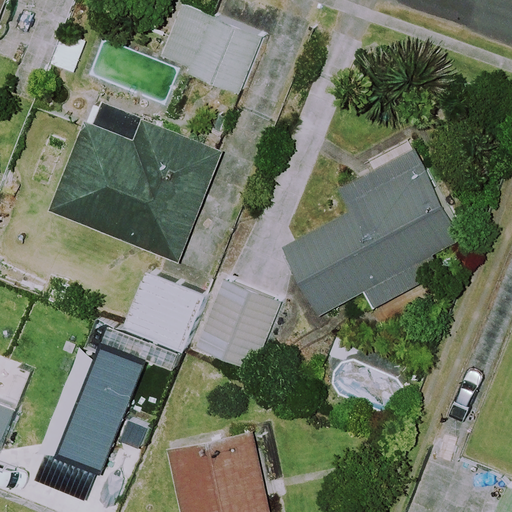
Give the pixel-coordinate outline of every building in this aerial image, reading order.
[(0,253),(0,40),(15,0),(0,0),(0,283),(6,286),(16,260),(0,253)] [(273,38),(195,2),(170,56),(248,92),(273,38)] [(230,149),(154,118),(145,140),(94,119),(58,206),(186,259),(230,149)] [(469,232),(421,148),(348,189),(359,209),(294,246),(330,310),(371,288),(381,305),(442,271),(432,253),(469,232)] [(215,293),(157,269),(146,294),(114,281),(101,312),(191,350),(215,293)] [(86,283),(56,270),(43,300),(73,313),(86,283)] [(289,296),(234,274),(205,346),(260,368),(289,296)] [(23,408),(0,398),(0,465),(1,466),(23,408)] [(284,511),(269,432),(181,449),(192,511),(284,511)] [(511,511),(511,493),(503,511),(511,511)]
